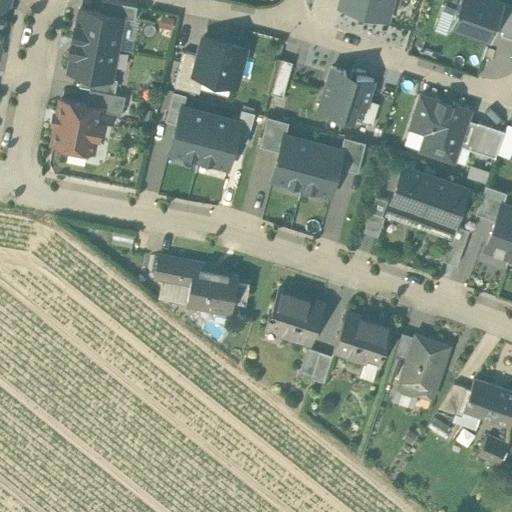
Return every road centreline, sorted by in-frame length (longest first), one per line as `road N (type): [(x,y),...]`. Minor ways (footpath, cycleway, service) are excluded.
road 1 (residential): [(13,190),(216,231),(511,331)]
road 2 (residential): [(174,0),(289,23),(511,94)]
road 3 (residential): [(49,0),(13,190)]
